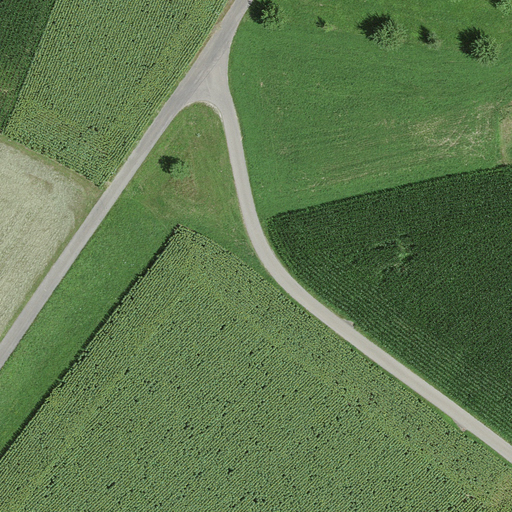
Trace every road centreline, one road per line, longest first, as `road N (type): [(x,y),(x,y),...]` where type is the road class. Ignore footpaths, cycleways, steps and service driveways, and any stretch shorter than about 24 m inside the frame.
road 1 (unclassified): [(511,458),(286,290),(256,228),(222,95),(202,79)]
road 2 (unclassified): [(0,365),(202,79)]
